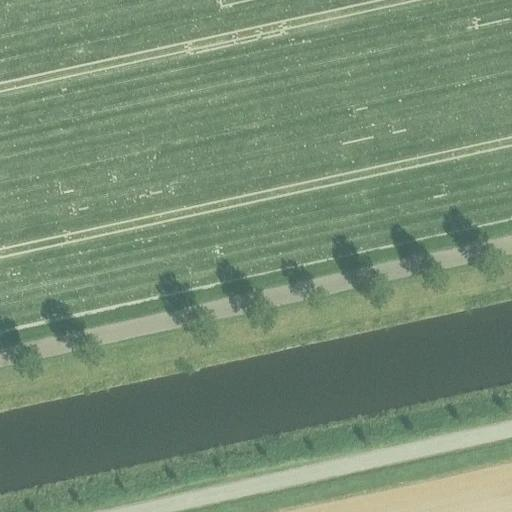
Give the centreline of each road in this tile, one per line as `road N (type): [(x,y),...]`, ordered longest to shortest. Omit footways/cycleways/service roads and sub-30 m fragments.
road 1 (track): [(511,245),(0,357)]
road 2 (unclassified): [(145,511),(511,431)]
